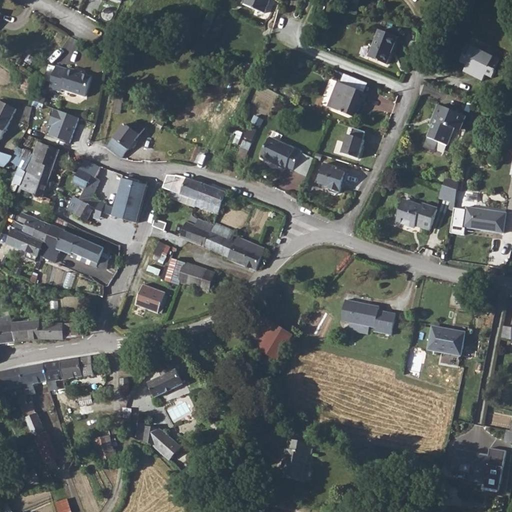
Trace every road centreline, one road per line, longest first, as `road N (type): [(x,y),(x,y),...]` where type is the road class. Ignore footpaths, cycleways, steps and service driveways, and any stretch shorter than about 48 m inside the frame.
road 1 (tertiary): [(323,236),(285,255),(208,322),(123,340)]
road 2 (residential): [(155,169),(270,197),(316,222),(323,236)]
road 3 (residential): [(96,344),(141,234),(155,169)]
road 4 (unclassified): [(108,511),(122,440),(109,393),(123,340)]
road 5 (tertiary): [(511,283),(428,268),(344,238)]
road 6 (residential): [(409,91),(292,42),(307,0)]
road 7 (residential): [(344,238),(409,91)]
